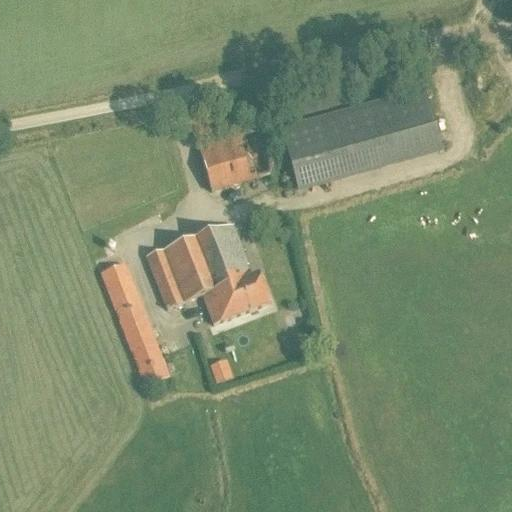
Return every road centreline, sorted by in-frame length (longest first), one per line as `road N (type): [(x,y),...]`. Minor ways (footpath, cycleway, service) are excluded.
road 1 (track): [(511,31),(467,29),(240,76)]
road 2 (unclassified): [(240,76),(0,128)]
